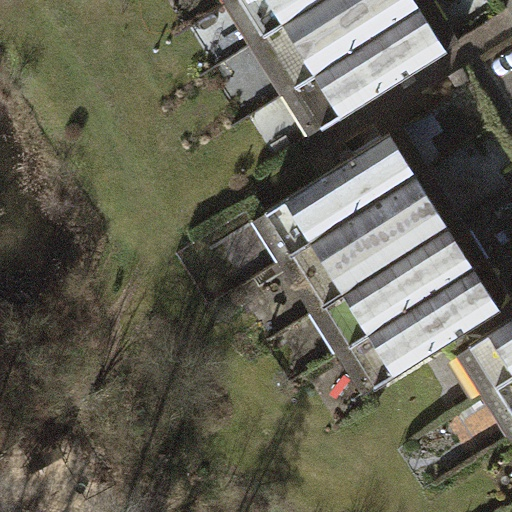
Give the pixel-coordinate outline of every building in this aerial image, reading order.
[(268,0),(289,32),(339,0),(268,0)] [(318,80),(423,13),(414,0),(340,0),(289,33),(318,80)] [(346,123),(451,57),(423,13),(318,80),(346,123)] [(315,249),(420,182),(392,139),(287,206),(315,249)] [(344,297),(449,230),(420,182),(315,249),(344,297)] [(371,340),(477,273),(449,230),(344,297),(371,340)] [(399,384),(505,317),(477,274),(372,340),(399,384)] [(511,368),(511,320),(490,335),(511,368)]
